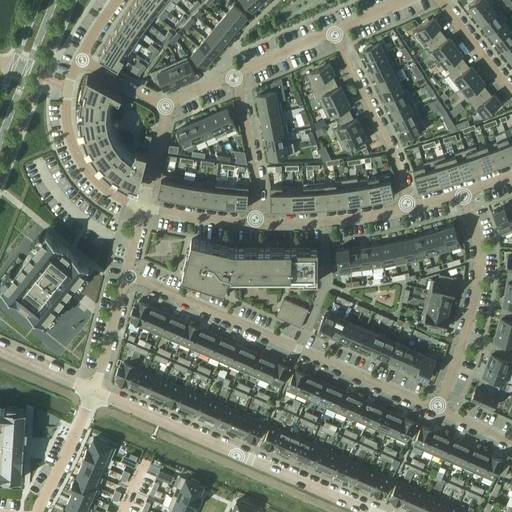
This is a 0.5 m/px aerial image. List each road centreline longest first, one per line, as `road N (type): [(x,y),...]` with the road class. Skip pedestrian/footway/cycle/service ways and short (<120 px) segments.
road 1 (residential): [(126,277),(435,409)]
road 2 (residential): [(92,391),(371,511)]
road 3 (residential): [(435,409),(476,288),(478,244),(461,196)]
road 4 (residential): [(332,32),(397,166),(407,206)]
road 5 (residential): [(80,59),(68,87),(70,142),(109,194),(142,206)]
road 6 (residential): [(256,220),(313,221),(407,206)]
road 7 (residential): [(233,76),(257,185),(256,220)]
road 8 (residential): [(92,391),(37,511)]
